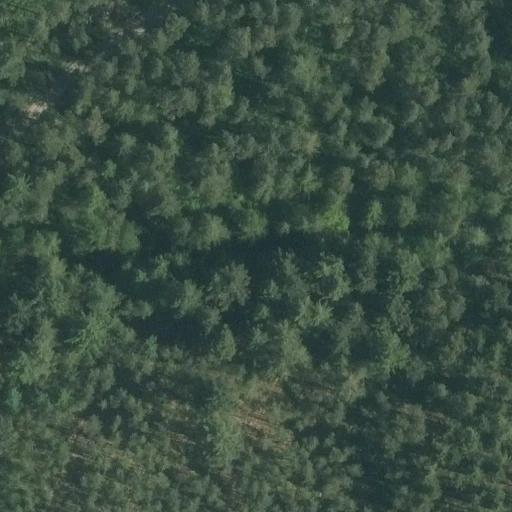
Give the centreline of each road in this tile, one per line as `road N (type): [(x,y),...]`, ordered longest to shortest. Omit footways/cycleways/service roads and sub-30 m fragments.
road 1 (track): [(0,273),(511,223)]
road 2 (track): [(0,117),(17,95),(156,0)]
